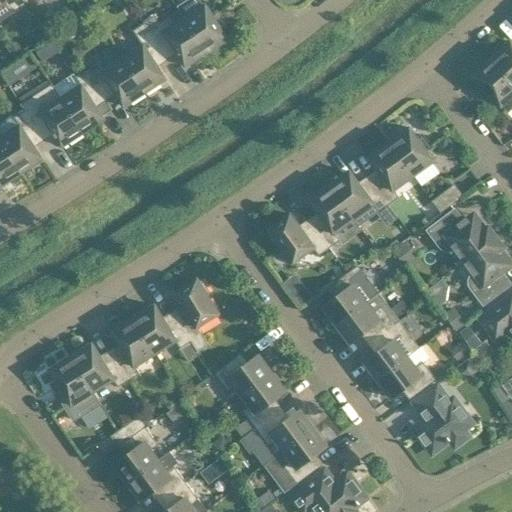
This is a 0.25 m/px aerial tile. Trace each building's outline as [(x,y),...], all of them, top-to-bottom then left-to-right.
[(26,0),(0,0),(0,2),(3,0),(4,0),(10,9),(15,11),(28,2),(26,0)] [(205,4),(203,5),(204,5),(185,18),(207,52),(228,39),(220,27),(226,24),(217,11),(212,15),(205,4)] [(207,52),(185,18),(175,25),(169,16),(159,23),(154,17),(144,23),(149,30),(163,53),(174,46),(186,66),(207,52)] [(163,53),(149,30),(144,23),(134,30),(143,44),(142,45),(142,46),(123,58),(145,92),(166,79),(153,59),(163,53)] [(511,42),(510,41),(492,57),(511,79),(511,42)] [(511,79),(492,57),(474,74),(483,84),(478,88),(488,99),(493,95),(502,105),(509,113),(511,110),(511,79)] [(145,92),(123,58),(104,70),(103,70),(102,70),(97,63),(87,70),(102,93),(112,86),(124,106),(145,92)] [(92,100),(102,93),(87,70),(76,77),(81,84),(80,85),(81,86),(61,98),(83,132),(104,119),(92,100)] [(83,132),(61,98),(53,103),(38,94),(23,104),(26,109),(25,110),(40,133),(50,126),(63,146),(83,132)] [(30,140),(40,133),(25,110),(15,117),(19,124),(18,125),(19,126),(0,137),(0,138),(22,173),(42,159),(30,140)] [(409,127),(389,142),(413,175),(431,161),(432,162),(433,161),(426,150),(431,147),(422,134),(417,138),(409,127)] [(22,173),(0,138),(0,184),(1,186),(22,173)] [(413,175),(389,142),(369,156),(383,175),(373,182),(389,204),(399,197),(394,190),(395,189),(394,188),(413,175)] [(349,170),(329,185),(353,218),(359,226),(377,213),(389,204),(373,182),(363,189),(349,170)] [(353,218),(329,185),(309,199),(323,218),(313,225),(329,247),(339,240),(334,233),(335,232),(335,231),(353,218)] [(455,185),(432,201),(440,211),(462,195),(455,185)] [(486,229),(483,226),(474,214),(464,221),(455,209),(439,221),(428,229),(440,246),(442,248),(445,249),(448,249),(450,249),(453,248),(455,246),(465,259),(496,237),(488,227),(486,229)] [(269,228),(294,262),(295,261),(295,260),(312,248),(313,248),(314,248),(319,255),(329,247),(313,225),(303,232),(290,214),(269,228)] [(511,264),(506,256),(500,249),(503,246),(496,237),(465,259),(474,272),(472,274),(470,276),(469,279),(469,281),(470,284),(471,287),(483,303),(495,295),(510,283),(501,271),(511,264)] [(405,240),(394,248),(406,265),(417,257),(405,240)] [(337,324),(380,292),(358,264),(333,284),(340,294),(323,307),(337,324)] [(300,305),(313,298),(298,273),(285,280),(300,305)] [(177,318),(191,341),(198,351),(208,344),(197,327),(199,326),(198,325),(217,314),(217,315),(219,314),(197,278),(175,292),(187,311),(177,318)] [(374,339),(400,320),(380,292),(337,324),(350,342),(367,329),(374,339)] [(511,294),(480,318),(496,339),(511,328),(511,329),(511,294)] [(154,304),(133,317),(155,352),(174,340),(175,341),(176,340),(181,348),(191,341),(177,318),(167,324),(154,304)] [(454,309),(444,317),(455,332),(465,325),(454,309)] [(155,352),(133,317),(113,330),(125,350),(114,357),(129,380),(139,373),(135,366),(136,365),(135,364),(155,352)] [(378,379),(408,357),(407,356),(420,345),(400,320),(374,339),(382,349),(364,362),(378,379)] [(104,363),(92,343),(71,356),(92,391),(112,379),(112,380),(113,379),(118,386),(129,380),(114,357),(104,363)] [(234,358),(214,373),(228,390),(235,385),(243,395),(272,372),(259,355),(242,367),(234,358)] [(100,404),(92,391),(71,356),(50,369),(57,381),(52,384),(73,420),(100,404)] [(416,394),(436,379),(423,361),(415,367),(408,357),(378,379),(391,397),(408,384),(416,394)] [(286,390),(272,372),(243,395),(250,405),(242,410),(256,428),(276,413),(269,403),(286,390)] [(468,426),(459,414),(451,402),(449,403),(436,386),(415,402),(430,423),(417,432),(425,442),(432,453),(450,440),(453,442),(457,443),(460,442),(463,440),(465,437),(466,433),(464,429),(468,426)] [(256,428),(240,440),(250,454),(254,452),(266,442),(269,445),(276,440),(284,450),(314,427),(300,409),(283,422),(276,413),(256,428)] [(124,441),(145,426),(147,425),(139,415),(117,431),(124,441)] [(128,482),(158,460),(150,450),(158,444),(145,426),(124,441),(132,451),(114,464),(128,482)] [(327,445),(314,427),(284,450),(291,460),(284,465),(297,483),(320,465),(313,456),(327,445)] [(186,482),(173,464),(179,459),(172,449),(158,460),(128,482),(141,500),(158,487),(165,497),(186,482)] [(221,456),(201,470),(209,481),(229,467),(221,456)] [(338,486),(325,469),(291,494),(304,511),(313,506),(317,511),(355,511),(355,510),(353,507),(366,498),(351,476),(338,486)] [(202,511),(206,510),(186,482),(165,497),(173,507),(165,511),(202,511)]
